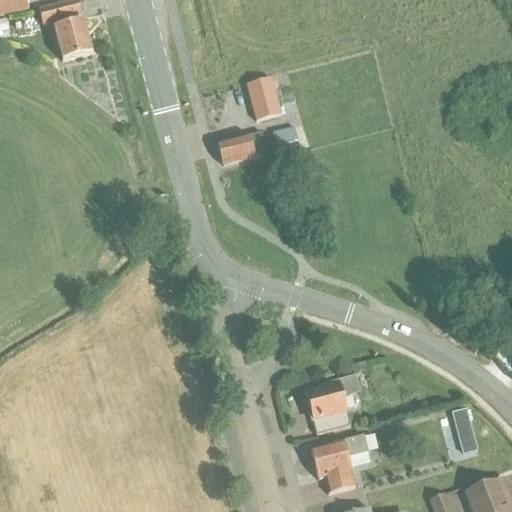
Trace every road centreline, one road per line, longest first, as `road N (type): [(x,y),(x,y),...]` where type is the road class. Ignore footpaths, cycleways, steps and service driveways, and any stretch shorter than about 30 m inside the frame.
road 1 (secondary): [(238,282),(219,273),(199,236),(138,0)]
road 2 (secondary): [(511,411),(409,338),(238,282)]
road 3 (tertiary): [(270,511),(228,357),(238,282)]
